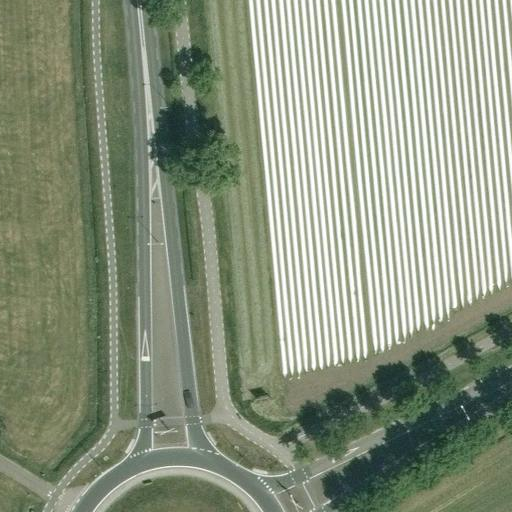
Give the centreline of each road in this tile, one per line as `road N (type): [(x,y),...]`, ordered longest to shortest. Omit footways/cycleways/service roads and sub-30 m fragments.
road 1 (primary): [(207,461),(191,421),(152,63),(142,47)]
road 2 (primary): [(142,47),(136,64),(146,428),(138,464)]
road 3 (tertiary): [(511,374),(290,480),(254,488)]
road 4 (tertiary): [(326,511),(511,398)]
